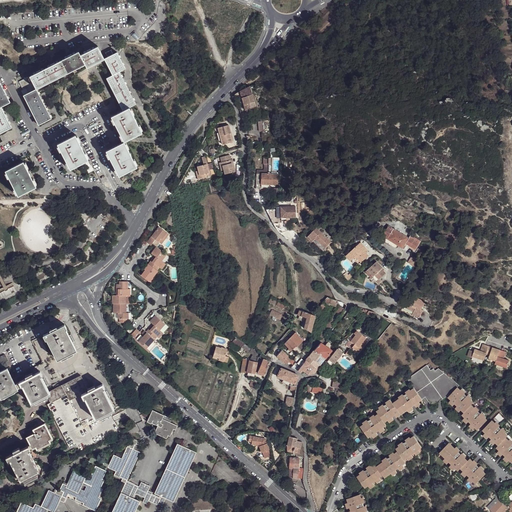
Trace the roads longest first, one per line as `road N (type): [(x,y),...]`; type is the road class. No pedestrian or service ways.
road 1 (unclassified): [(223,92),(238,111),(252,209),(321,271),(336,296),(405,326)]
road 2 (residential): [(113,342),(301,511)]
road 3 (unclassified): [(313,511),(305,446),(291,426),(300,375),(272,361)]
road 4 (tertiary): [(137,224),(175,152),(223,92)]
road 5 (residential): [(0,283),(67,256),(117,200)]
